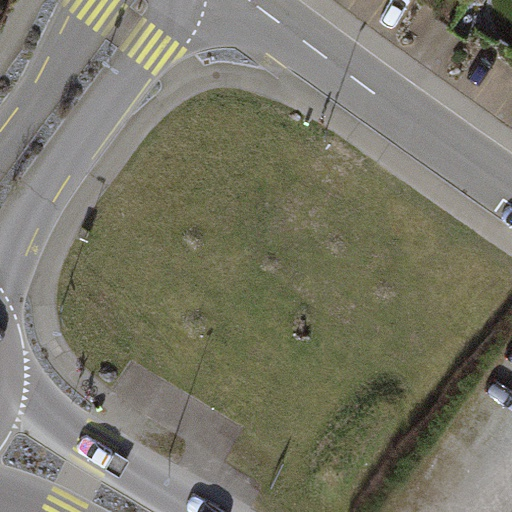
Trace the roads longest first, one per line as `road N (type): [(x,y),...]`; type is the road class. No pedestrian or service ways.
road 1 (unclassified): [(0,275),(27,207),(167,21),(162,0)]
road 2 (residential): [(511,180),(251,0)]
road 3 (unclassified): [(105,0),(0,156)]
road 4 (secondary): [(0,438),(134,511)]
